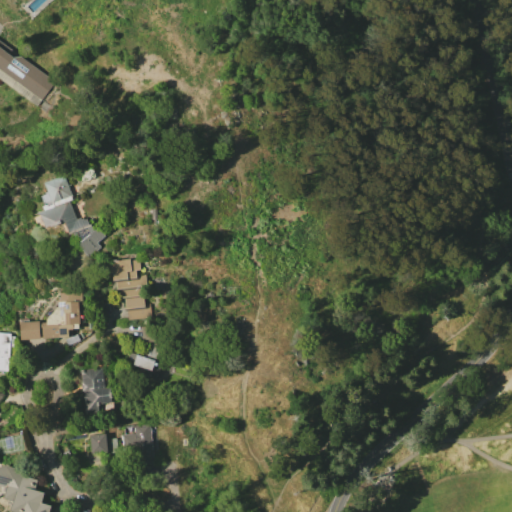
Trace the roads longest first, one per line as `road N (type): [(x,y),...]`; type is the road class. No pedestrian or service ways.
road 1 (residential): [(472,0),(511,175),(508,323),(352,478),(333,511)]
road 2 (residential): [(148,511),(80,499),(61,482),(46,431)]
road 3 (residential): [(46,431),(59,393),(45,378),(30,393),(46,431)]
